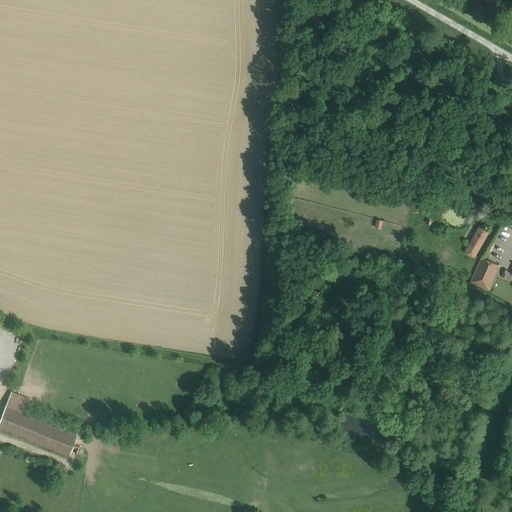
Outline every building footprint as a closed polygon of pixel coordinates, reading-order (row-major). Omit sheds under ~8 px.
[(418,191),(414,207),(423,210),(427,194),(418,191)] [(383,221),(377,219),(375,227),(381,229),(383,221)] [(479,227),(465,252),(474,258),(489,233),(485,231),(479,227)] [(493,263),(481,258),(480,261),(471,281),(489,288),(498,269),(492,266),(493,263)] [(12,391),(5,407),(24,415),(30,398),(12,391)] [(24,415),(5,407),(0,420),(0,427),(69,455),(77,436),(24,415)]
